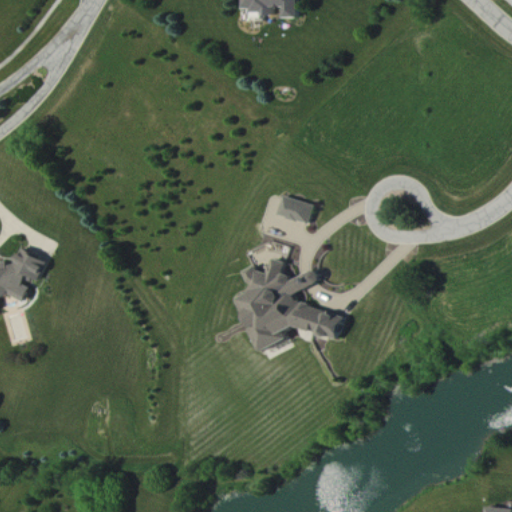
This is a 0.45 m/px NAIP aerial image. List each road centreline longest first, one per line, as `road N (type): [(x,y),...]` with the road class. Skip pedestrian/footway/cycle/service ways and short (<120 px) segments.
road 1 (residential): [(0,133),(51,84),(89,11)]
road 2 (residential): [(400,211),(457,228),(511,197)]
road 3 (residential): [(89,11),(0,92)]
